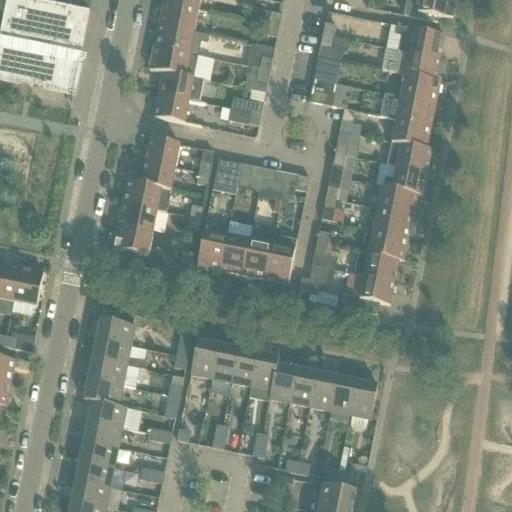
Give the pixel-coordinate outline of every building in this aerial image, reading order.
[(82,53),(90,15),(34,3),(34,0),(0,0),(0,13),(5,14),(0,36),(0,81),(73,96),(80,63),(86,59),(82,53)] [(198,13),(200,0),(164,0),(163,5),(198,13)] [(370,0),(369,0),(367,12),(378,14),(380,2),(370,0)] [(457,0),(408,0),(404,19),(437,25),(438,20),(452,23),(457,0)] [(194,35),(198,13),(163,5),(158,28),(194,35)] [(279,29),(282,17),(252,11),(249,23),(268,27),(279,29)] [(277,41),(279,29),(268,27),(266,39),(277,41)] [(333,40),(336,29),(325,27),(323,38),(333,40)] [(158,28),(154,50),(198,59),(201,45),(208,46),(209,38),(194,35),(158,28)] [(440,62),(445,39),(397,29),(395,37),(401,38),(398,54),(440,62)] [(344,54),(346,43),(333,41),(333,40),(323,38),(320,50),(344,54)] [(270,74),(275,51),(255,47),(250,70),(251,70),(270,74)] [(193,81),(198,59),(154,50),(149,73),(163,76),(163,75),(184,80),(185,79),(193,81)] [(435,84),(436,84),(440,62),(398,54),(395,67),(390,66),(389,74),(405,78),(435,84)] [(266,96),(270,74),(251,70),(249,81),(246,81),(245,92),(266,96)] [(339,76),(316,71),(313,83),(337,88),(339,76)] [(193,81),(185,79),(184,80),(163,75),(163,76),(158,98),(189,104),(199,106),(204,83),(193,81)] [(440,85),(436,84),(435,84),(405,78),(400,101),(436,108),(440,85)] [(332,110),(337,88),(313,83),(309,105),(332,110)] [(385,97),(380,120),(396,123),(431,130),(436,108),(400,101),(385,97)] [(184,127),(188,107),(189,104),(158,98),(154,121),(184,127)] [(261,119),(263,107),(233,101),(231,112),(261,119)] [(259,130),(261,119),(231,112),(228,124),(259,130)] [(352,127),(355,115),(344,113),(339,135),(361,139),(363,129),(352,127)] [(426,152),(431,130),(396,123),(391,146),(400,148),(401,147),(426,152)] [(175,171),(180,148),(149,142),(145,165),(175,171)] [(337,145),(335,157),(345,159),(348,147),(337,145)] [(431,153),(426,152),(401,147),(400,148),(391,146),(387,167),(396,169),(427,176),(431,153)] [(209,178),(213,161),(214,155),(203,153),(199,176),(209,178)] [(351,184),(356,161),(335,157),(330,179),(341,182),(351,184)] [(238,187),(242,167),(219,163),(216,173),(217,173),(215,182),(213,193),(236,198),(237,192),(238,187)] [(171,194),(175,171),(145,165),(140,186),(140,187),(162,192),(171,194)] [(422,199),(427,176),(396,169),(393,182),(385,180),(383,189),(392,191),(391,192),(417,197),(417,198),(422,199)] [(254,170),(251,184),(261,186),(264,172),(254,170)] [(282,201),(287,176),(264,172),(261,186),(259,196),(282,201)] [(207,190),(209,178),(199,176),(196,187),(207,190)] [(307,195),(309,181),(298,179),(295,193),(307,195)] [(330,179),(326,202),(337,204),(341,182),(330,179)] [(166,215),(171,194),(162,192),(140,187),(140,186),(126,184),(122,207),(157,214),(157,213),(166,215)] [(413,219),(417,198),(417,197),(391,192),(392,191),(382,189),(378,212),(413,219)] [(347,206),(326,202),(322,221),(342,225),(344,214),(339,214),(341,205),(347,206)] [(153,236),(157,214),(122,207),(117,228),(153,236)] [(200,223),(202,211),(192,209),(189,220),(200,223)] [(408,241),(413,219),(378,212),(375,223),(368,222),(366,233),(373,235),(408,241)] [(198,234),(200,223),(189,220),(187,232),(198,234)] [(148,258),(152,240),(153,236),(117,228),(113,252),(126,255),(124,267),(159,274),(162,260),(148,258)] [(403,265),(408,241),(373,235),(366,233),(362,255),(361,255),(399,263),(399,264),(403,265)] [(220,274),(227,239),(204,234),(197,269),(220,274)] [(334,240),(329,239),(330,237),(319,235),(317,246),(332,249),(334,240)] [(288,288),(297,243),(274,238),(272,248),(265,283),(288,288)] [(242,279),(249,243),(227,239),(220,274),(242,279)] [(265,283),(272,248),(249,243),(242,279),(265,283)] [(317,246),(315,256),(330,259),(332,249),(317,246)] [(183,254),(180,266),(191,268),(193,256),(183,254)] [(394,285),(399,264),(399,263),(361,255),(362,255),(359,254),(355,277),(364,279),(394,285)] [(0,302),(14,305),(21,270),(0,266),(0,302)] [(44,275),(21,270),(14,305),(37,310),(44,275)] [(390,309),(394,285),(364,279),(360,299),(343,295),(340,311),(376,318),(376,317),(378,306),(390,309)] [(317,296),(319,285),(302,281),(299,293),(317,296)] [(131,349),(135,329),(100,322),(96,342),(131,349)] [(31,356),(35,341),(12,336),(11,341),(7,340),(4,351),(31,356)] [(129,360),(131,349),(96,342),(92,362),(127,369),(140,372),(146,373),(148,364),(129,360)] [(211,382),(218,348),(197,344),(190,378),(211,382)] [(180,348),(178,359),(189,361),(191,350),(180,348)] [(231,387),(238,352),(218,348),(211,382),(231,387)] [(252,391),(259,356),(238,352),(231,387),(252,391)] [(259,356),(252,391),(250,401),(269,405),(269,403),(270,403),(277,368),(279,360),(259,356)] [(178,359),(175,371),(186,373),(189,361),(178,359)] [(15,364),(0,360),(0,384),(11,387),(15,364)] [(123,390),(127,369),(92,362),(88,382),(123,390)] [(291,407),(298,372),(277,368),(270,403),(291,407)] [(311,411),(318,376),(298,372),(291,407),(311,411)] [(331,415),(338,380),(318,376),(311,411),(331,415)] [(351,419),(358,385),(338,380),(331,415),(351,419)] [(119,410),(119,409),(123,390),(88,382),(84,403),(91,405),(92,404),(119,410)] [(6,410),(11,387),(0,384),(0,407),(1,408),(1,409),(6,410)] [(371,423),(378,389),(358,385),(351,419),(371,423)] [(171,387),(169,399),(180,401),(183,389),(171,387)] [(169,399),(166,411),(178,413),(180,401),(169,399)] [(127,411),(119,409),(119,410),(92,404),(91,405),(87,424),(122,431),(127,411)] [(118,452),(122,431),(87,424),(83,445),(118,452)] [(226,442),(228,431),(217,428),(215,439),(226,442)] [(188,446),(190,434),(179,432),(177,444),(188,446)] [(158,446),(161,435),(150,433),(147,443),(158,446)] [(170,448),(172,437),(161,435),(158,446),(170,448)] [(257,437),(255,448),(266,450),(268,439),(257,437)] [(223,453),(226,442),(215,439),(213,451),(223,453)] [(114,472),(118,452),(83,445),(79,465),(114,472)] [(264,461),(266,450),(255,448),(253,459),(264,461)] [(297,477),(300,465),(288,462),(286,474),(297,477)] [(110,492),(114,472),(79,465),(75,485),(110,492)] [(311,467),(300,465),(297,477),(309,479),(311,467)] [(337,485),(339,474),(326,471),(324,482),(337,485)] [(151,485),(153,474),(142,472),(139,482),(151,485)] [(162,487),(164,476),(153,474),(151,485),(162,487)] [(363,490),(365,479),(339,474),(337,485),(363,490)] [(278,492),(280,480),(274,478),(271,491),(278,492)] [(284,493),(287,481),(280,480),(278,492),(284,493)] [(291,495),(293,482),(287,481),(284,493),(291,495)] [(105,511),(110,492),(75,485),(71,505),(105,511)] [(352,511),(356,495),(324,489),(318,511),(352,511)]
